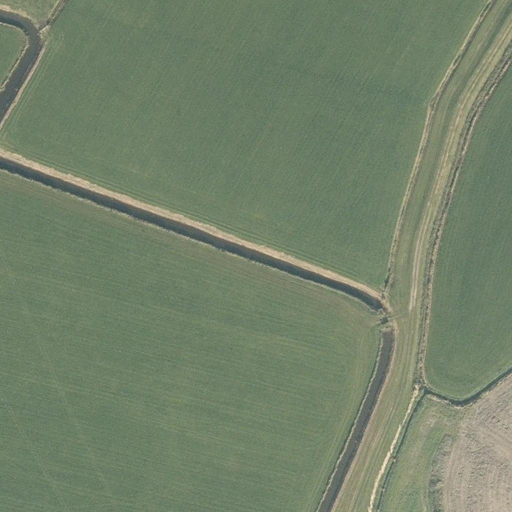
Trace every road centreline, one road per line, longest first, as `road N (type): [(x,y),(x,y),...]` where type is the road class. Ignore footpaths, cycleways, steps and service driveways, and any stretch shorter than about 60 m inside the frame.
road 1 (track): [(511,21),(469,87),(441,166),(419,243),(413,303)]
road 2 (track): [(413,303),(400,389),(352,511)]
